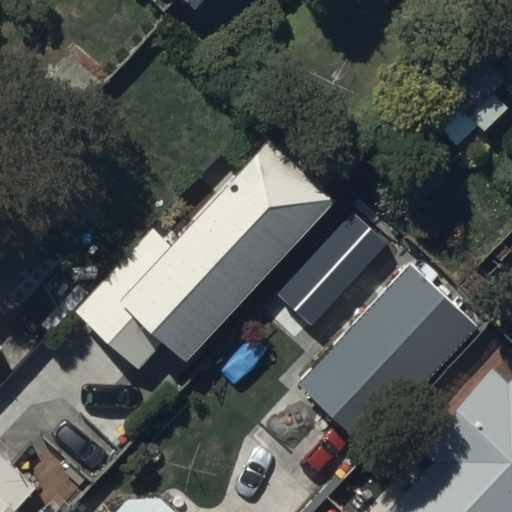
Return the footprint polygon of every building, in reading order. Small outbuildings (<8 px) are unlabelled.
[(511,0),(485,28),(511,53),(511,0)] [(164,333),(184,352),(333,191),(266,129),(167,237),(151,222),(74,305),(137,363),(164,333)] [(354,212),(278,295),(312,326),(388,243),(354,212)] [(366,437),(474,318),(407,257),(298,377),(366,437)] [(511,511),(511,370),(507,375),(490,359),(418,435),(436,452),(379,511),(511,511)] [(33,480),(0,449),(0,511),(23,511),(13,502),(33,480)]
